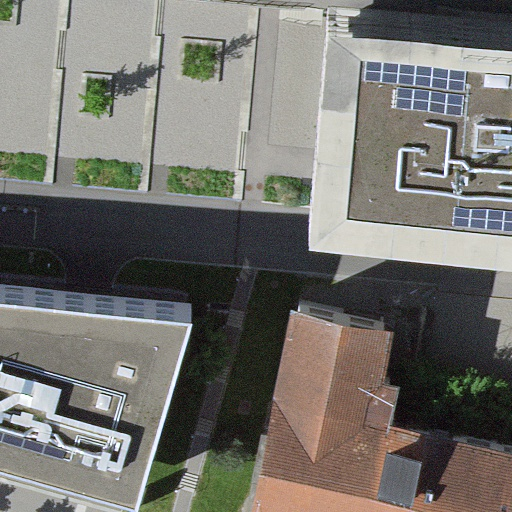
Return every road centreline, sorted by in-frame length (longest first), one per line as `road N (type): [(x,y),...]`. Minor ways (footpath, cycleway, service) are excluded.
road 1 (unknown): [(168,0),(148,233)]
road 2 (unknown): [(31,0),(12,219)]
